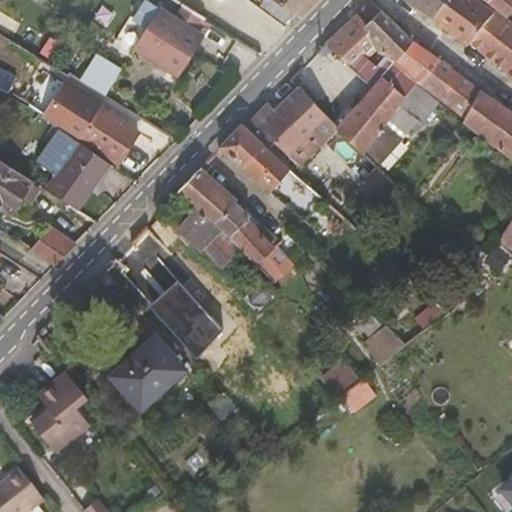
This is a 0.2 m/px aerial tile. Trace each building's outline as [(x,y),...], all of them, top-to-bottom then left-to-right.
[(166,0),(161,10),(198,34),(206,21),(204,19),(174,0),(166,0)] [(301,17),(317,0),(262,0),(258,5),(286,26),(297,14),(301,17)] [(408,0),(431,16),(446,0),(408,0)] [(494,12),(478,0),(446,0),(431,16),(468,45),(470,43),(494,12)] [(511,20),(511,0),(483,0),(497,9),(511,20)] [(376,51),(392,58),(410,39),(370,1),(324,44),(338,57),(355,72),(376,51)] [(130,22),(144,31),(134,47),(176,74),(201,35),(198,34),(161,10),(158,8),(156,11),(142,2),(130,22)] [(511,25),(494,12),(470,43),(511,75),(511,112),(496,101),(477,92),(465,116),(463,120),(463,122),(511,159),(511,25)] [(477,92),(432,55),(410,39),(392,58),(394,60),(418,78),(465,116),(477,92)] [(312,57),(326,70),(338,57),(324,44),(312,57)] [(68,75),(70,72),(102,92),(117,67),(92,51),(83,52),(75,59),(65,73),(68,75)] [(381,76),(405,97),(415,82),(418,78),(394,60),(381,76)] [(336,129),(340,134),(359,155),(360,153),(399,104),(405,97),(381,76),(371,88),(359,102),(336,129)] [(426,90),(415,82),(405,97),(399,104),(409,112),(426,90)] [(68,83),(46,113),(116,163),(137,133),(68,83)] [(267,103),(250,120),(301,167),(331,137),(334,139),(340,134),(336,129),(298,89),(274,110),(267,103)] [(279,196),(278,198),(305,221),(327,203),(243,128),(240,126),(219,147),(270,191),(272,190),(279,196)] [(76,208),(108,163),(80,143),(46,189),(69,204),(76,208)] [(31,179),(3,161),(0,159),(0,208),(9,214),(31,179)] [(197,208),(221,230),(240,248),(255,265),(279,243),(248,215),(198,170),(178,191),(180,193),(197,208)] [(240,248),(221,230),(197,208),(179,226),(203,250),(205,247),(216,257),(218,255),(226,263),(240,248)] [(54,267),(74,246),(47,228),(28,250),(53,266),(54,267)] [(222,267),(226,263),(218,255),(216,257),(215,259),(222,267)] [(61,311),(48,324),(64,347),(77,334),(61,311)] [(380,363),(405,345),(388,322),(364,340),(380,363)] [(126,369),(113,381),(139,411),(184,371),(155,336),(122,365),(126,369)] [(349,357),(323,372),(335,392),(360,377),(349,357)] [(113,381),(126,369),(122,365),(109,376),(113,381)] [(47,408),(30,422),(54,451),(88,423),(74,407),(85,397),(63,370),(36,393),(47,408)] [(356,410),(379,393),(365,375),(342,392),(356,410)] [(0,511),(27,511),(42,501),(18,470),(0,485),(0,511)] [(511,473),(498,485),(511,501),(511,473)] [(82,510),(83,511),(106,511),(96,498),(82,510)]
